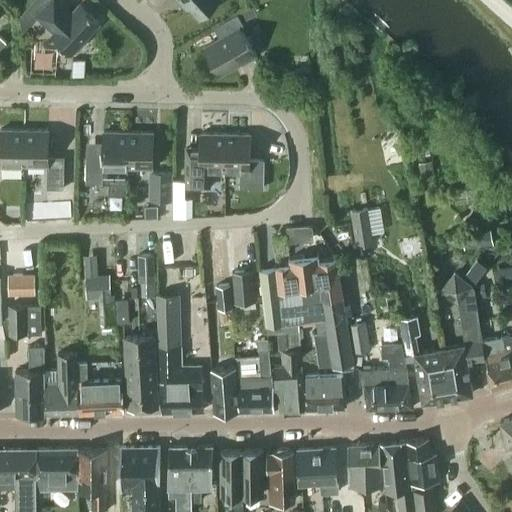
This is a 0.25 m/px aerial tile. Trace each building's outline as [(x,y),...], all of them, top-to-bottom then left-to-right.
[(51,34),(71,51),(99,20),(80,2),(72,11),(59,0),(34,0),(21,14),(23,31),(38,15),(55,30),(51,34)] [(179,0),(180,0),(183,0),(199,16),(215,0),(179,0)] [(253,5),(242,11),(246,19),(257,13),(253,5)] [(241,59),(242,61),(256,53),(240,26),(243,25),(236,14),(214,26),(220,37),(204,46),(219,72),(241,59)] [(311,65),(296,67),(298,80),(313,77),(311,65)] [(0,144),(0,163),(24,164),(24,128),(0,128),(0,144)] [(48,128),(24,128),(24,164),(47,164),(47,187),(63,187),(64,155),(48,155),(48,128)] [(103,155),(86,155),(85,181),(109,182),(108,185),(115,192),(126,193),(127,166),(128,130),(103,129),(103,155)] [(128,130),(127,166),(152,166),(152,130),(128,130)] [(200,131),(200,146),(186,146),(185,185),(209,185),(209,167),(224,168),(225,132),(200,131)] [(225,132),(224,168),(239,168),(239,186),(263,186),(263,158),(249,158),(249,132),(225,132)] [(173,170),(149,170),(149,199),(173,199),(173,170)] [(192,194),(174,195),(175,213),(193,213),(192,194)] [(46,205),(28,205),(27,220),(45,220),(46,205)] [(368,207),(351,209),(357,245),(372,243),(367,214),(369,214),(368,207)] [(285,247),(314,245),(313,225),(283,227),(285,247)] [(461,233),(464,248),(494,242),(490,227),(461,233)] [(289,256),(290,263),(260,266),(263,295),(340,284),(340,282),(339,282),(336,257),(319,259),(318,252),(289,256)] [(138,253),(139,281),(155,280),(154,253),(138,253)] [(511,280),(511,264),(493,269),(497,285),(511,280)] [(255,300),(252,268),(231,270),(235,302),(255,300)] [(464,342),(439,347),(445,380),(449,396),(472,392),(467,360),(485,357),(473,286),(454,271),(441,288),(459,302),(464,342)] [(36,293),(35,272),(8,272),(8,294),(36,293)] [(111,293),(110,273),(85,274),(86,298),(99,298),(100,323),(116,322),(115,293),(111,293)] [(231,282),(216,283),(218,308),(233,306),(231,282)] [(319,369),(303,370),(302,370),(305,406),(346,405),(346,404),(344,383),(343,383),(342,368),(353,366),(340,284),(263,295),(268,331),(286,329),(300,328),(299,320),(325,317),(326,329),(314,331),(319,369)] [(200,385),(201,385),(201,363),(181,364),(179,292),(157,293),(158,345),(161,380),(163,409),(201,408),(200,385)] [(41,302),(8,303),(9,333),(42,332),(41,302)] [(422,400),(449,396),(445,380),(439,347),(419,350),(416,333),(421,333),(417,313),(399,316),(407,359),(415,358),(422,400)] [(371,347),(366,320),(348,323),(353,350),(371,347)] [(300,328),(286,329),(288,336),(287,336),(288,347),(282,348),(283,364),(274,364),(275,386),(278,385),(280,407),(305,406),(302,370),(303,370),(300,328)] [(511,357),(511,333),(501,336),(507,360),(511,357)] [(128,406),(158,404),(156,334),(126,335),(128,406)] [(491,388),(511,382),(511,357),(507,360),(501,336),(484,340),(491,388)] [(408,381),(407,366),(402,340),(382,341),(382,356),(389,356),(390,367),(359,368),(360,383),(365,383),(367,407),(413,406),(409,381),(408,381)] [(29,368),(15,368),(16,412),(45,413),(45,381),(44,368),(44,344),(29,344),(29,368)] [(236,375),(238,408),(238,409),(273,407),(270,348),(258,349),(260,373),(236,375)] [(45,413),(78,412),(76,368),(85,368),(85,360),(77,360),(76,351),(58,352),(58,381),(45,381),(45,413)] [(213,410),(238,408),(236,375),(235,366),(211,368),(213,410)] [(76,368),(78,412),(124,409),(123,378),(86,378),(85,368),(76,368)] [(511,416),(500,421),(507,444),(511,442),(511,416)] [(428,437),(406,439),(412,481),(431,479),(439,478),(436,451),(430,452),(428,437)] [(412,481),(406,439),(381,441),(385,482),(385,489),(396,488),(399,511),(416,511),(413,488),(412,481)] [(349,483),(385,482),(381,441),(348,442),(349,483)] [(159,511),(159,444),(121,444),(120,490),(132,490),(132,511),(159,511)] [(168,483),(180,483),(180,500),(190,500),(190,499),(191,445),(168,444),(168,483)] [(321,490),(337,489),(334,444),(296,448),(298,479),(320,478),(321,490)] [(213,445),(191,445),(190,499),(190,500),(202,499),(202,483),(213,483),(213,445)] [(35,511),(36,486),(34,446),(0,446),(0,487),(15,487),(14,511),(35,511)] [(77,486),(78,447),(78,446),(34,446),(36,486),(77,486)] [(107,447),(78,447),(77,486),(90,486),(90,508),(107,508),(107,447)] [(262,448),(241,449),(242,492),(263,492),(262,448)] [(242,492),(241,449),(220,449),(221,493),(242,492)] [(269,499),(294,498),(293,450),(267,451),(268,471),(269,499)] [(437,511),(438,511),(438,510),(434,485),(413,488),(416,511),(417,511),(437,511)] [(439,511),(470,511),(460,497),(439,511)]
